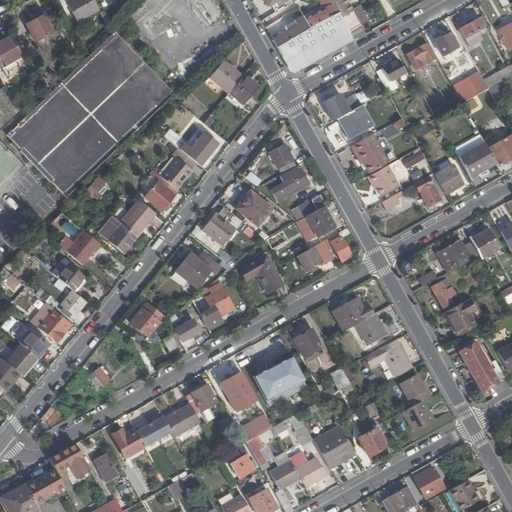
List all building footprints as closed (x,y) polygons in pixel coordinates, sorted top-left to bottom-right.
[(91,0),(71,0),(66,3),(77,20),(97,9),(91,0)] [(201,0),(195,5),(211,25),(221,17),(207,0),(201,0)] [(289,4),(287,0),(262,0),(267,7),(270,5),(275,13),(289,4)] [(317,0),(323,10),(304,21),(309,29),(337,13),(333,4),(330,0),(317,0)] [(351,11),(340,18),(349,34),(360,27),(351,11)] [(340,18),(337,13),(309,29),(276,48),(289,72),(296,75),(353,42),(352,39),(349,34),(340,18)] [(45,20),(43,15),(26,25),(35,42),(56,30),(49,17),(45,20)] [(464,38),(470,47),(481,41),(476,32),(483,28),(478,19),(459,29),(464,38)] [(286,32),(271,40),(276,48),(309,29),(304,21),(296,26),(294,23),(285,29),(286,32)] [(507,50),(511,46),(511,23),(496,31),(507,50)] [(360,27),(349,34),(352,39),(363,32),(360,27)] [(17,125),(5,136),(32,164),(41,173),(61,194),(65,198),(173,94),(173,93),(168,88),(165,86),(161,81),(152,72),(143,62),(141,60),(135,54),(123,41),(114,32),(17,125)] [(451,40),(447,33),(432,41),(440,57),(458,47),(453,39),(451,40)] [(0,66),(1,67),(21,56),(10,37),(0,42),(0,66)] [(434,59),(425,44),(406,55),(415,70),(434,59)] [(208,78),(227,94),(228,93),(241,77),(222,62),(208,78)] [(399,62),(377,75),(383,86),(405,74),(399,62)] [(181,65),(176,69),(184,79),(189,76),(181,65)] [(484,81),(488,89),(496,85),(502,81),(511,75),(511,70),(510,67),(484,81)] [(257,88),(243,76),(241,77),(228,93),(243,105),(257,88)] [(488,89),(484,81),(483,81),(457,96),(459,98),(462,104),(476,96),(488,89)] [(329,116),(332,122),(338,119),(350,112),(339,94),(321,104),(326,112),(327,112),(329,116)] [(480,102),(476,96),(462,104),(466,110),(480,102)] [(432,113),(435,119),(462,104),(459,98),(432,113)] [(373,126),(362,105),(358,107),(369,128),(373,126)] [(350,139),(369,128),(358,107),(350,112),(338,119),(350,139)] [(398,131),(402,129),(406,126),(402,119),(394,124),(398,131)] [(380,130),(385,139),(397,132),(392,123),(380,130)] [(431,132),(426,124),(419,128),(424,136),(431,132)] [(202,132),(184,155),(194,163),(199,166),(217,144),(202,132)] [(351,148),(358,160),(361,159),(364,164),(369,173),(383,165),(379,158),(383,156),(372,136),(351,148)] [(511,136),(490,148),(500,166),(510,160),(510,162),(511,160),(511,136)] [(484,144),(458,159),(468,178),(495,163),(484,144)] [(269,153),(281,176),(296,168),(283,145),(269,153)] [(188,170),(194,163),(184,155),(180,151),(159,177),(176,191),(191,172),(188,170)] [(405,168),(424,158),(420,152),(402,162),(405,168)] [(437,167),(440,172),(449,167),(446,162),(444,161),(438,165),(437,167)] [(308,185),(298,166),(296,168),(281,176),(279,176),(283,183),(270,191),(277,203),(308,185)] [(380,197),(398,186),(387,166),(367,178),(371,185),(373,184),(376,189),(380,197)] [(440,172),(434,176),(444,195),(462,185),(451,166),(449,167),(440,172)] [(100,177),(88,192),(97,200),(106,189),(103,186),(106,182),(100,177)] [(439,200),(427,177),(413,185),(417,192),(419,192),(427,206),(439,200)] [(160,211),(173,196),(156,182),(144,198),(160,211)] [(231,205),(236,209),(250,192),(245,188),(231,205)] [(271,209),(250,192),(236,209),(256,226),(271,209)] [(324,205),(319,197),(312,201),(316,209),(324,205)] [(384,211),(396,205),(392,197),(380,204),(384,211)] [(136,237),(155,214),(138,201),(119,224),(136,237)] [(307,202),(296,208),(302,219),(305,217),(313,213),(307,202)] [(333,227),(322,207),(313,213),(305,217),(302,219),(297,221),(296,222),(294,223),(305,243),(333,227)] [(291,211),(297,221),(302,219),(296,208),(291,211)] [(222,247),(241,223),(224,209),(218,217),(215,215),(202,232),(222,247)] [(136,237),(119,224),(111,217),(98,233),(123,253),(136,237)] [(73,236),(78,230),(66,220),(61,226),(73,236)] [(511,230),(510,228),(500,234),(508,248),(511,245),(511,230)] [(284,236),(281,230),(263,240),(266,247),(284,236)] [(488,230),(470,241),(471,243),(478,256),(480,259),(498,249),(488,230)] [(83,232),(65,253),(81,266),(98,244),(83,232)] [(350,256),(338,233),(322,242),(328,252),(333,249),(340,262),(350,256)] [(467,256),(470,261),(478,256),(471,243),(462,248),(459,241),(437,253),(445,269),(467,256)] [(321,261),(330,256),(328,252),(322,242),(295,257),(304,273),(322,263),(321,261)] [(210,245),(207,250),(217,258),(221,253),(210,245)] [(219,267),(207,257),(201,264),(197,260),(189,254),(175,273),(195,289),(210,270),(214,273),(219,267)] [(201,264),(207,257),(202,254),(197,260),(201,264)] [(282,285),(266,256),(239,271),(245,280),(257,274),(267,293),(282,285)] [(68,265),(56,279),(72,291),(72,292),(83,278),(68,265)] [(436,279),(432,272),(417,281),(420,287),(436,279)] [(11,273),(4,282),(14,290),(21,281),(11,273)] [(83,278),(72,292),(75,293),(86,279),(83,278)] [(445,290),(451,287),(446,279),(441,282),(445,290)] [(222,309),(224,314),(233,309),(216,280),(201,293),(210,309),(199,316),(207,330),(221,322),(218,317),(216,312),(222,309)] [(445,290),(441,282),(431,288),(442,308),(452,302),(449,298),(455,294),(451,287),(445,290)] [(511,286),(500,294),(502,298),(511,292),(511,286)] [(40,290),(36,296),(46,304),(48,305),(52,300),(40,290)] [(75,316),(86,303),(75,293),(72,292),(72,291),(60,305),(75,316)] [(332,313),(343,332),(354,325),(373,315),(368,306),(362,309),(356,299),(332,313)] [(474,311),(468,300),(444,313),(457,335),(474,325),(467,314),(474,311)] [(157,320),(161,315),(146,303),(130,324),(147,337),(159,322),(157,320)] [(54,310),(48,305),(46,304),(37,314),(45,321),(53,312),(54,310)] [(68,324),(53,312),(45,321),(39,329),(56,343),(64,333),(62,332),(68,324)] [(179,320),(175,314),(168,320),(171,325),(179,320)] [(386,336),(374,315),(373,315),(354,325),(367,346),(386,336)] [(182,325),(179,320),(171,325),(175,332),(181,342),(198,333),(191,320),(182,325)] [(29,329),(18,343),(20,345),(36,359),(37,359),(48,345),(29,329)] [(321,348),(310,329),(292,339),(303,358),(321,348)] [(168,351),(182,344),(181,342),(175,332),(162,340),(168,351)] [(384,359),(394,378),(412,369),(396,339),(363,358),(369,368),(384,359)] [(136,354),(148,375),(155,371),(140,344),(135,340),(132,343),(137,353),(136,354)] [(488,360),(477,340),(474,341),(489,368),(491,367),(488,360)] [(478,389),(495,379),(503,375),(493,357),(488,360),(491,367),(489,368),(474,341),(457,352),(478,389)] [(511,344),(497,353),(507,370),(511,367),(511,344)] [(20,345),(6,363),(18,373),(19,374),(22,376),(36,359),(20,345)] [(288,397),(309,386),(291,357),(274,366),(274,364),(271,366),(288,397)] [(0,387),(1,388),(5,392),(10,385),(9,383),(18,373),(6,363),(0,358),(0,387)] [(270,406),(288,397),(271,366),(268,367),(269,368),(252,377),(270,406)] [(99,369),(85,381),(95,392),(108,381),(99,369)] [(335,386),(321,394),(324,399),(341,389),(350,385),(342,370),(329,376),(335,386)] [(9,383),(10,385),(19,374),(18,373),(9,383)] [(408,400),(412,406),(420,401),(430,396),(426,389),(423,391),(419,384),(415,376),(398,385),(407,401),(408,400)] [(215,402),(206,385),(185,397),(189,404),(192,409),(197,406),(200,411),(215,402)] [(344,395),(353,390),(350,385),(341,389),(344,395)] [(220,386),(214,389),(227,411),(232,408),(237,417),(246,411),(232,386),(223,392),(220,386)] [(426,413),(420,401),(412,406),(401,412),(413,432),(433,420),(429,412),(426,413)] [(199,423),(192,409),(189,404),(163,419),(170,431),(173,437),(199,423)] [(378,415),(372,404),(364,408),(371,419),(378,415)] [(40,419),(50,427),(62,413),(52,405),(40,419)] [(301,446),(312,440),(297,414),(288,419),(290,422),(295,431),(293,432),(301,446)] [(161,415),(134,430),(143,446),(170,431),(163,419),(161,415)] [(260,425),(264,432),(272,428),(267,420),(260,425)] [(284,430),(281,423),(272,428),(275,435),(284,430)] [(338,424),(312,440),(329,470),(356,454),(338,424)] [(386,443),(376,426),(372,428),(373,430),(375,429),(383,444),(386,443)] [(257,466),(264,461),(258,450),(264,446),(263,445),(268,442),(267,439),(275,435),(272,428),(264,432),(245,443),(257,466)] [(373,430),(366,434),(376,452),(385,447),(383,444),(375,429),(373,430)] [(126,435),(123,430),(113,436),(125,458),(144,448),(143,446),(134,430),(126,435)] [(367,457),(376,452),(366,434),(358,438),(367,457)] [(80,471),(87,467),(74,444),(48,459),(55,470),(56,473),(75,462),(80,471)] [(273,458),(278,467),(288,461),(283,452),(273,458)] [(302,453),(290,460),(295,469),(308,462),(302,453)] [(117,475),(107,456),(93,463),(104,482),(117,475)] [(238,460),(236,456),(227,461),(238,478),(254,469),(246,456),(238,460)] [(308,462),(295,469),(300,478),(305,488),(326,477),(315,458),(308,462)] [(280,490),(300,478),(295,469),(290,460),(288,461),(278,467),(269,472),(280,490)] [(412,478),(423,499),(442,488),(431,467),(412,478)] [(55,470),(33,482),(41,497),(46,495),(47,496),(64,487),(56,473),(55,470)] [(193,472),(176,482),(178,485),(195,476),(193,472)] [(469,493),(472,492),(465,480),(463,482),(469,493)] [(41,497),(33,482),(24,486),(34,504),(42,499),(41,497)] [(183,495),(178,485),(176,482),(167,487),(174,500),(183,495)] [(477,501),(472,492),(469,493),(463,482),(445,491),(457,511),(477,501)] [(0,496),(0,498),(7,511),(20,511),(34,504),(24,486),(23,484),(0,496)] [(405,488),(381,501),(386,511),(399,511),(413,504),(405,488)] [(269,511),(276,509),(265,489),(248,499),(255,511),(269,511)] [(281,506),(287,503),(280,491),(274,494),(281,506)] [(249,511),(240,496),(237,498),(220,507),(222,511),(249,511)] [(121,511),(115,501),(108,505),(112,511),(121,511)]
